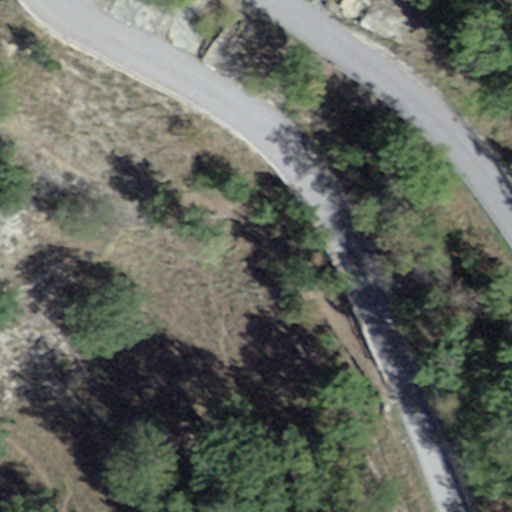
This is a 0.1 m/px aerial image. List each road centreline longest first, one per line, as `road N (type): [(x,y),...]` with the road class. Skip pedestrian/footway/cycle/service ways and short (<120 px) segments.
road 1 (unclassified): [(452,511),(349,258),(289,149),(246,110),(85,25),(55,0)]
road 2 (unclassified): [(272,0),(406,96),(478,169),(511,219)]
